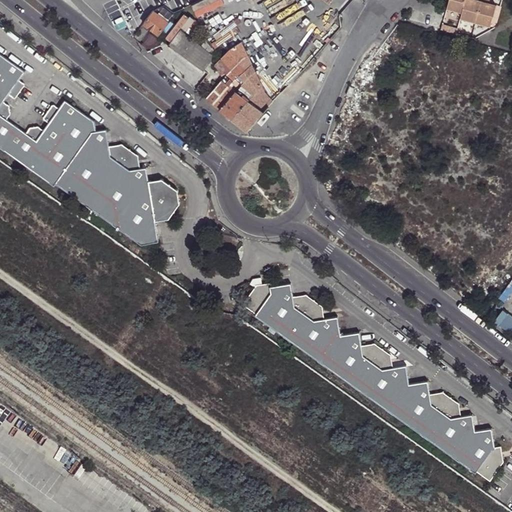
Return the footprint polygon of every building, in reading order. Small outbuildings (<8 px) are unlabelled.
[(449,0),(447,9),(462,13),(460,18),(491,26),(496,5),(489,3),(489,1),(489,0),(473,0),(473,1),(468,0),(449,0)] [(175,13),(165,6),(154,12),(168,22),(175,13)] [(168,22),(154,12),(154,11),(145,23),(159,33),(168,22)] [(181,29),(169,45),(184,56),(195,42),(187,36),(188,34),(181,29)] [(212,55),(195,42),(184,56),(204,70),(211,61),(212,55)] [(221,58),(230,69),(231,70),(248,55),(241,42),(230,48),(221,58)] [(0,140),(147,244),(150,243),(154,244),(163,242),(158,221),(174,219),(185,204),(184,189),(167,177),(153,179),(151,167),(146,167),(144,155),(128,142),(115,145),(113,129),(105,129),(101,120),(72,100),(65,109),(58,104),(48,119),(54,124),(48,130),(44,126),(38,128),(34,134),(12,118),(16,113),(16,106),(9,101),(14,93),(20,97),(31,83),(24,78),(29,70),(1,50),(0,51),(0,140)] [(231,70),(237,77),(250,61),(248,55),(231,70)] [(171,58),(165,65),(181,78),(187,71),(171,58)] [(216,64),(225,73),(226,72),(227,74),(230,69),(221,58),(216,64)] [(237,77),(242,84),(254,70),(250,61),(237,77)] [(181,78),(165,65),(163,68),(179,81),(181,78)] [(227,74),(234,80),(237,77),(231,70),(230,69),(227,74)] [(242,84),(253,94),(257,91),(260,87),(261,85),(254,70),(242,84)] [(207,98),(213,103),(229,86),(226,84),(221,80),(207,98)] [(271,105),(274,101),(265,93),(261,85),(260,87),(257,91),(271,105)] [(351,85),(347,94),(352,95),(355,87),(351,85)] [(213,103),(221,109),(236,91),(229,86),(213,103)] [(221,109),(233,118),(249,101),(236,91),(221,109)] [(264,112),(269,107),(258,99),(253,95),(252,96),(257,100),(254,105),(264,112)] [(252,96),(249,101),(254,105),(257,100),(252,96)] [(248,131),(264,112),(254,105),(249,101),(233,118),(248,131)] [(261,283),(247,303),(261,314),(259,316),(479,473),(480,470),(493,481),(507,463),(505,447),(499,448),(496,428),(479,432),(476,414),(466,416),(464,404),(448,392),(435,395),(432,380),(414,383),(411,364),(398,368),(395,354),(382,344),(367,346),(365,331),(346,335),(342,315),(329,318),(327,306),(313,295),(298,296),(295,281),(275,285),(275,283),(261,283)] [(511,332),(511,315),(503,309),(495,320),(511,332)]
